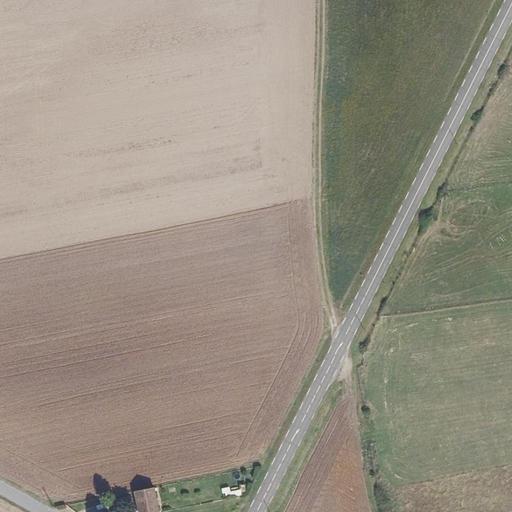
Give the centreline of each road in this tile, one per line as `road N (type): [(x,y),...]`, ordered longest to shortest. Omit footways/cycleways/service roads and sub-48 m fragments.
road 1 (secondary): [(341,341),(511,0)]
road 2 (secondary): [(341,341),(256,511)]
